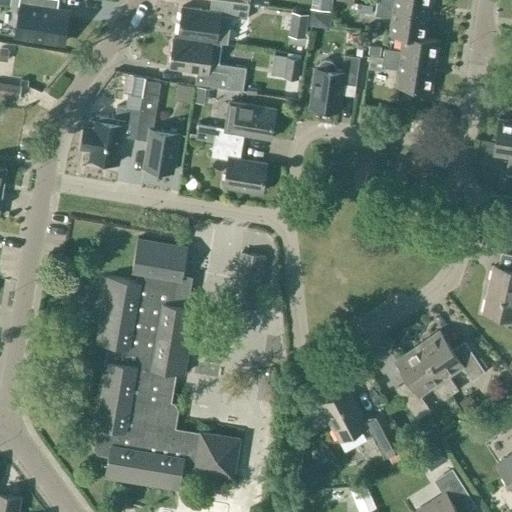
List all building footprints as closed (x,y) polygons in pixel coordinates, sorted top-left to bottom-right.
[(22,0),(17,35),(68,44),(73,15),(51,11),(53,0),(22,0)] [(178,37),(216,41),(220,42),(227,43),(231,16),(247,18),(249,3),(227,0),(210,0),(209,10),(182,6),(177,36),(178,36),(178,37)] [(376,0),(376,6),(429,13),(430,0),(376,0)] [(429,13),(376,6),(374,15),(390,17),(388,33),(402,35),(425,39),(425,38),(429,13)] [(286,44),(302,45),(304,11),(288,11),(286,44)] [(425,39),(402,35),(400,50),(384,48),(382,57),(435,65),(439,40),(425,38),(425,39)] [(220,42),(216,41),(178,37),(176,37),(172,66),(198,69),(196,81),(226,85),(226,88),(243,91),(246,67),(218,62),(220,42)] [(271,50),(267,72),(280,74),(284,52),(271,50)] [(294,74),(296,53),(284,52),(282,73),(294,74)] [(355,85),(359,57),(344,54),(341,71),(314,67),(309,106),(339,110),(343,83),(355,85)] [(382,57),(370,55),(368,68),(380,70),(381,67),(396,69),(394,85),(431,90),(435,65),(382,57)] [(153,67),(152,77),(171,78),(171,69),(153,67)] [(139,110),(135,138),(147,140),(143,166),(173,171),(179,133),(153,129),(154,119),(156,110),(157,99),(160,82),(144,79),(141,95),(139,110)] [(21,85),(0,81),(0,95),(19,98),(21,85)] [(84,126),(81,148),(90,149),(89,157),(118,162),(123,136),(135,138),(139,110),(141,95),(127,93),(125,107),(120,106),(116,105),(115,117),(96,114),(95,120),(94,128),(84,126)] [(213,141),(216,142),(244,146),(246,134),(273,139),(278,109),(227,101),(223,128),(197,123),(194,138),(213,141)] [(420,132),(422,118),(413,117),(411,131),(420,132)] [(506,172),(511,173),(511,119),(498,118),(493,155),(509,157),(506,172)] [(241,158),(244,146),(215,142),(213,156),(230,159),(225,186),(264,193),(269,163),(241,158)] [(104,476),(179,488),(182,468),(232,476),(239,438),(200,432),(200,434),(175,429),(178,408),(174,401),(169,400),(173,372),(184,373),(195,307),(187,306),(192,275),(182,274),(187,244),(137,236),(131,271),(137,272),(135,280),(107,276),(96,342),(117,345),(114,361),(104,359),(92,425),(96,426),(92,447),(97,453),(108,455),(104,476)] [(256,308),(265,255),(240,251),(232,304),(256,308)] [(511,254),(503,253),(500,267),(494,265),(483,312),(511,318),(511,254)] [(420,344),(453,392),(460,387),(450,372),(464,363),(474,377),(487,369),(466,339),(454,347),(442,329),(420,344)] [(433,384),(443,399),(450,394),(418,346),(396,361),(408,379),(396,387),(417,417),(429,409),(419,393),(433,384)] [(195,362),(193,370),(215,374),(217,366),(195,362)] [(342,439),(372,423),(387,451),(403,442),(385,407),(367,417),(351,387),(322,402),(342,439)] [(511,454),(497,464),(511,486),(511,454)] [(457,511),(455,507),(469,498),(451,471),(436,480),(444,492),(412,511),(457,511)] [(0,511),(18,511),(21,496),(0,492),(0,511)]
